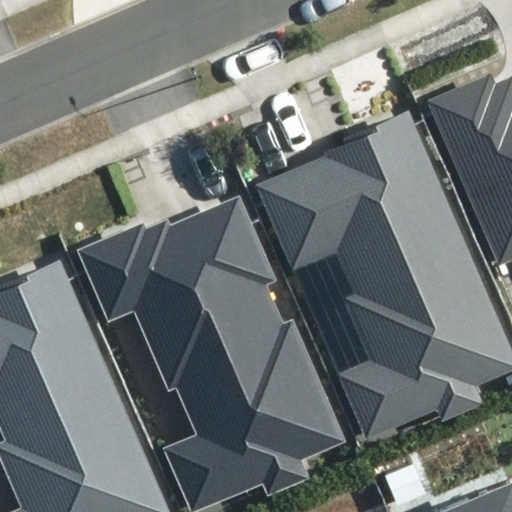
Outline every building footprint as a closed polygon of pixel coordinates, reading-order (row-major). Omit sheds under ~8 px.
[(511,76),(495,84),(491,74),(428,101),(499,263),(511,257),(511,76)] [(474,388),(511,372),(511,352),(410,108),(341,136),(344,143),(321,153),(322,157),(256,184),(293,273),(339,254),(356,295),(346,299),(373,364),(340,378),(366,439),(438,409),(443,419),(480,404),(474,388)] [(301,460),(346,442),(294,318),(282,323),(265,284),(276,279),(240,194),(169,224),(167,218),(147,226),(145,221),(77,249),(107,320),(135,309),(169,389),(176,386),(196,435),(164,448),(190,511),(191,511),(263,482),(268,492),(307,476),(301,460)] [(20,511),(168,511),(60,258),(0,283),(0,427),(6,441),(0,442),(0,453),(24,510),(20,511)] [(511,511),(511,481),(440,511),(434,511),(430,500),(403,511),(511,511)]
